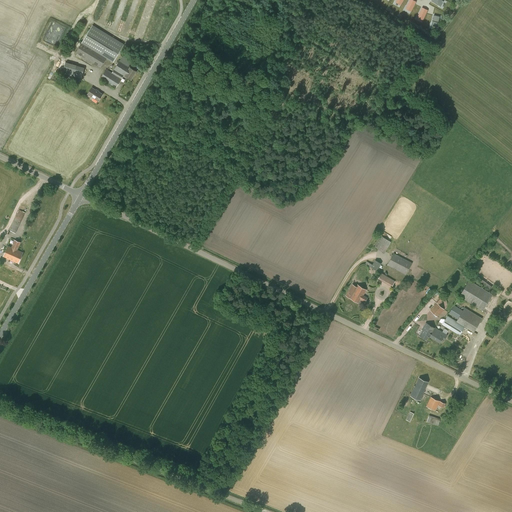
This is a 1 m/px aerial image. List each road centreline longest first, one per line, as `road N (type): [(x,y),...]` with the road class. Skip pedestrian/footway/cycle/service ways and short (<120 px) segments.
road 1 (tertiary): [(511,401),(81,195)]
road 2 (track): [(266,511),(0,408)]
road 3 (secondary): [(81,195),(193,0)]
road 4 (secondary): [(0,335),(81,195)]
